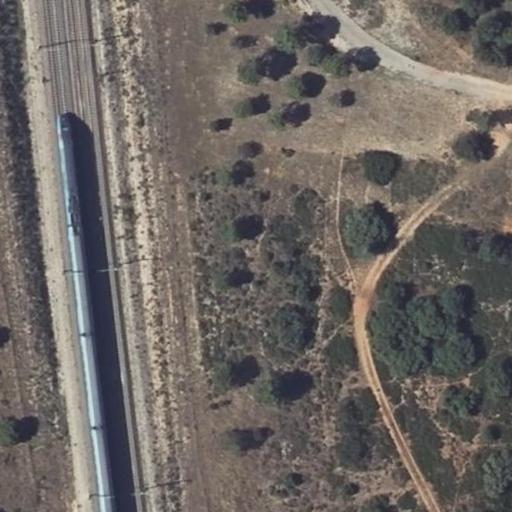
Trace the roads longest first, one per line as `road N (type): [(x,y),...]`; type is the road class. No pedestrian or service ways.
road 1 (track): [(511,120),(388,246),(355,313),(372,385),(435,511)]
road 2 (track): [(511,93),(409,69),(349,32),(319,0)]
